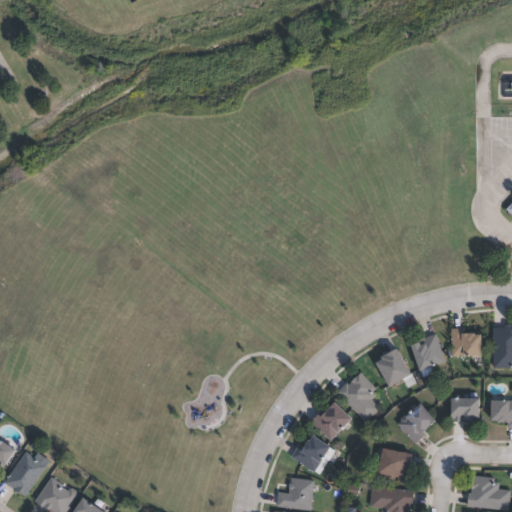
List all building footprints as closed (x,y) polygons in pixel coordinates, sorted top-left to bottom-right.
[(511,324),(511,367),(494,368),(492,327),(505,327),(505,324),(511,324)] [(462,328),(462,333),(476,332),(476,334),(481,334),(482,354),(448,356),(448,349),(452,348),(451,328),(462,328)] [(438,371),(422,376),(412,344),(420,341),(419,339),(436,333),(445,362),(436,365),(438,371)] [(411,374),(417,383),(408,388),(402,379),(389,386),(376,363),(382,359),(381,356),(397,347),(412,373),(411,374)] [(361,373),(376,388),(373,391),(377,395),(372,399),(381,408),(365,423),(337,392),(347,383),(348,385),(361,373)] [(480,398),(480,417),(474,417),(474,420),(465,419),(465,422),(452,422),(452,398),(480,398)] [(511,401),(511,428),(508,428),(508,421),(498,421),(498,420),(492,420),(492,399),(510,400),(510,401),(511,401)] [(335,402),(353,418),(330,442),(310,423),(320,412),(323,415),(335,402)] [(426,435),(415,444),(398,424),(401,421),(401,418),(404,415),(407,415),(421,402),(436,420),(425,429),(426,430),(423,432),(426,435)] [(313,435),(331,446),(330,447),(335,451),(329,461),(324,458),(314,472),(291,457),(298,445),(303,448),(308,440),(310,441),(313,435)] [(0,438),(14,449),(4,464),(5,465),(3,468),(0,466),(0,438)] [(413,454),(409,471),(407,470),(405,478),(378,473),(383,448),(413,454)] [(46,466),(24,497),(3,483),(25,451),(46,466)] [(511,490),(509,511),(467,507),(468,493),(471,494),(472,476),(493,478),(493,482),(500,483),(499,489),(511,490)] [(62,487),(68,491),(69,488),(72,488),(77,491),(77,494),(78,495),(65,511),(51,511),(47,509),(35,501),(51,477),(63,486),(62,487)] [(314,480),(311,511),(276,507),(278,493),(289,494),(290,489),(289,489),(290,483),(291,478),(314,480)] [(414,490),(413,505),(410,505),(409,511),(382,511),(382,508),(370,507),(372,486),(414,490)] [(103,511),(73,511),(72,511),(82,497),(103,511)]
